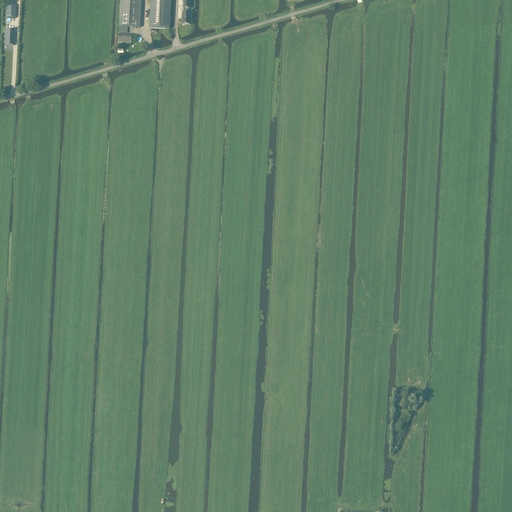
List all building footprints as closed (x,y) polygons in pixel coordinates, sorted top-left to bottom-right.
[(120,0),(119,27),(140,28),(141,0),(120,0)] [(150,0),(149,28),(161,29),(169,29),(170,0),(150,0)] [(182,12),(182,25),(190,26),(191,13),(188,13),(189,9),(190,9),(190,0),(183,0),(183,9),(183,12),(182,12)] [(6,5),(5,18),(15,18),(16,6),(6,5)] [(5,30),(4,45),(12,45),(13,31),(5,30)] [(119,35),(118,43),(131,44),(132,35),(119,35)]
